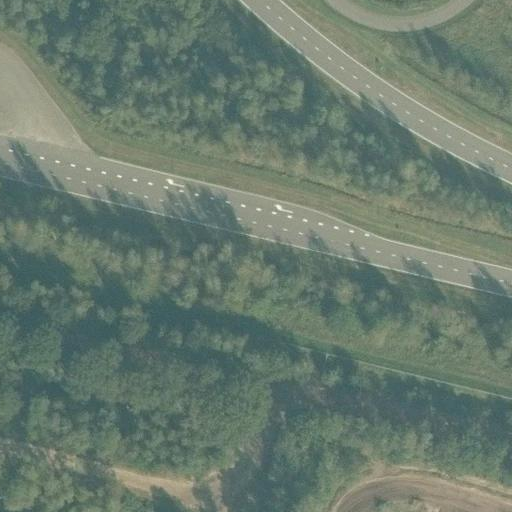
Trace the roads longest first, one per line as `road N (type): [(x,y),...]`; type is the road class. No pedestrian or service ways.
road 1 (track): [(511,441),(304,389),(213,491),(0,435)]
road 2 (track): [(0,277),(511,404)]
